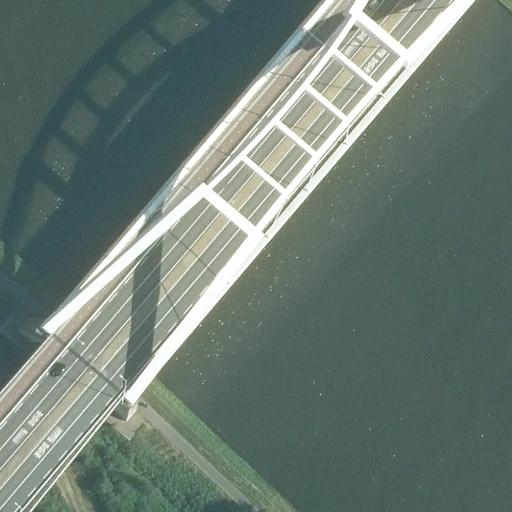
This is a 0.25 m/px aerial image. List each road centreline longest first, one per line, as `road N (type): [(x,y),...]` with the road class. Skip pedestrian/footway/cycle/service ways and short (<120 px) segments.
road 1 (secondary): [(0,511),(437,0)]
road 2 (secondary): [(386,0),(0,449)]
road 3 (track): [(85,511),(29,404),(0,373)]
